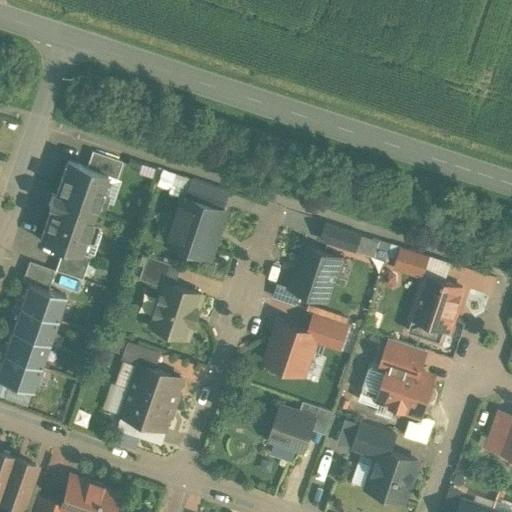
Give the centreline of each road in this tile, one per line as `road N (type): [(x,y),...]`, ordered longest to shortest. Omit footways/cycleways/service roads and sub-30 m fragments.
road 1 (secondary): [(511,184),(66,38)]
road 2 (residential): [(227,342),(245,325),(270,255),(268,230),(250,250),(225,318)]
road 3 (residential): [(0,235),(66,38)]
road 4 (residential): [(183,475),(0,420)]
road 5 (residential): [(491,382),(504,338),(497,311),(476,325),(469,374)]
road 6 (residential): [(469,374),(429,511)]
road 7 (residential): [(227,342),(183,475)]
